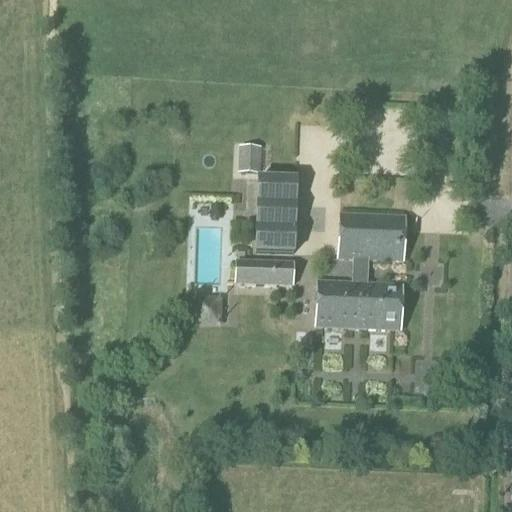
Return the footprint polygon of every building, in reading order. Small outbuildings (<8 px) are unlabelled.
[(236,148),(237,176),(260,175),(259,147),(236,148)] [(258,181),(255,255),(292,256),(295,182),(258,181)] [(465,199),(464,216),(497,217),(497,199),(465,199)] [(196,203),(184,203),(187,284),(225,283),(222,207),(196,208),(196,203)] [(404,264),(405,222),(340,220),(339,262),(354,262),(353,288),(317,287),(315,331),(400,334),(401,290),(367,288),(368,263),(404,264)] [(236,264),(235,288),(291,290),(292,266),(236,264)] [(194,329),(219,329),(219,303),(193,304),(194,329)] [(303,395),(303,377),(286,378),(287,395),(303,395)]
